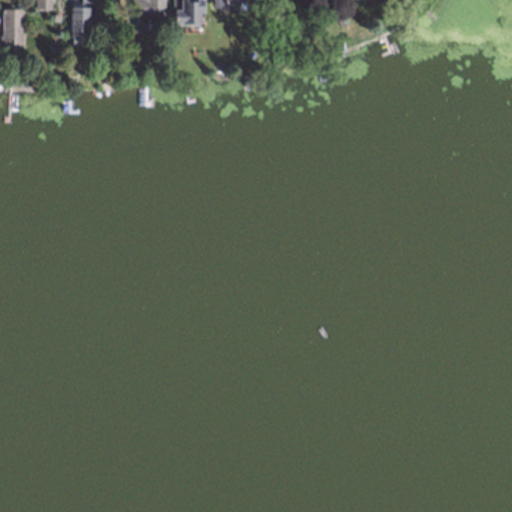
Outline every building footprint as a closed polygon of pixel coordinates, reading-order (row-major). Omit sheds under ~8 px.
[(32,8),(32,0),(47,0),(47,8),(32,8)] [(137,20),(137,14),(129,14),(129,0),(162,0),(162,15),(152,15),(152,20),(137,20)] [(170,23),(169,0),(200,0),(200,9),(197,9),(197,22),(170,23)] [(84,34),(66,34),(68,4),(86,5),(84,34)] [(0,54),(0,17),(6,17),(6,23),(17,24),(17,54),(0,54)]
